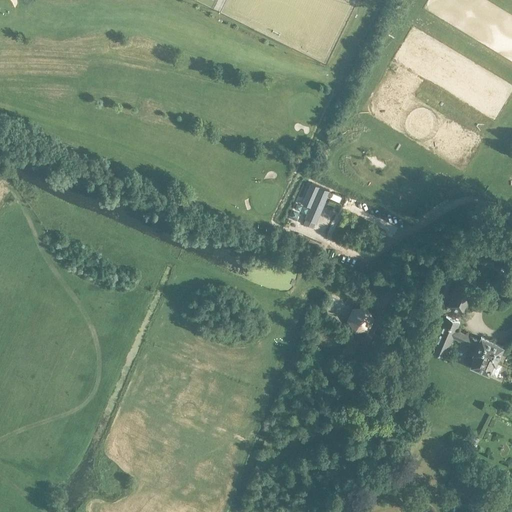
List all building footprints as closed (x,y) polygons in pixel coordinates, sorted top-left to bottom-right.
[(328,195),(328,194),(317,189),(310,186),(300,208),(307,211),(304,218),(306,219),(304,223),(308,225),(307,228),(308,228),(308,229),(312,231),(313,228),(315,223),(316,223),(316,222),(329,195),(328,195)] [(309,238),(307,243),(318,248),(320,243),(309,238)] [(448,274),(438,279),(441,284),(451,279),(448,274)] [(448,305),(463,313),(476,283),(460,276),(448,305)] [(348,321),(355,333),(367,333),(374,321),(368,311),(353,310),(348,321)] [(489,373),(496,376),(501,365),(496,362),(503,346),(481,336),(479,340),(456,330),(459,322),(452,319),(446,317),(432,351),(445,357),(453,338),(475,348),(472,354),(474,355),(469,365),(489,374),(489,373)] [(340,355),(350,360),(359,339),(349,335),(340,355)]
